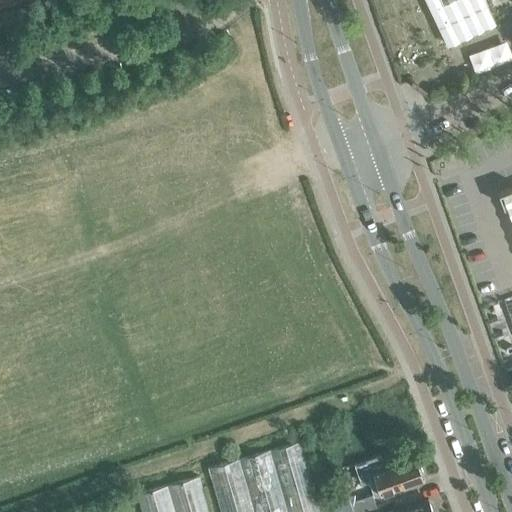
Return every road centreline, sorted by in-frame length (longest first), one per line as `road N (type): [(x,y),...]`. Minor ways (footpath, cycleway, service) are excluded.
road 1 (secondary): [(345,160),(389,276),(448,385),(493,511)]
road 2 (secondary): [(511,500),(376,147)]
road 3 (unclassified): [(0,80),(209,27),(241,0)]
road 4 (secondary): [(297,0),(306,51),(345,160)]
road 5 (secondary): [(376,147),(328,0)]
road 6 (unclassified): [(376,147),(511,86)]
